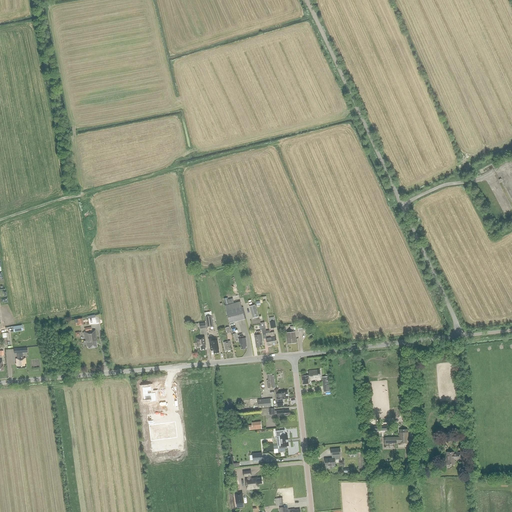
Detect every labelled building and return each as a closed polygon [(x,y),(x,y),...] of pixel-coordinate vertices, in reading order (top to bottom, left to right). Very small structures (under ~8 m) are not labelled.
[(245,319),(241,302),(225,306),(230,323),(245,319)] [(258,317),(255,305),(250,307),(253,318),(258,317)] [(96,324),(95,315),(87,316),(89,325),(96,324)] [(213,326),(212,316),(205,317),(207,327),(213,326)] [(268,346),(273,345),(271,338),(270,333),(269,333),(269,331),(268,331),(266,332),(266,329),(265,330),(264,327),(261,327),(263,336),(263,335),(266,335),(267,339),(266,339),(268,346)] [(97,342),(95,331),(91,332),(91,331),(91,328),(84,329),(85,332),(84,332),(85,341),(84,341),(84,343),(85,343),(86,343),(88,343),(88,348),(96,347),(96,342),(97,342)] [(206,347),(204,337),(196,338),(197,347),(201,347),(201,350),(205,349),(205,348),(206,347)] [(213,338),(209,339),(210,350),(211,350),(213,350),(214,353),(219,352),(219,349),(217,340),(213,341),(213,338)] [(17,359),(16,360),(17,369),(26,368),(25,358),(23,358),(22,354),(17,354),(17,359)] [(317,380),(320,379),(320,375),(320,374),(319,370),(309,371),(309,375),(302,376),(303,385),(308,384),(308,380),(309,380),(310,380),(313,380),(313,379),(317,379),(317,380)] [(207,379),(198,380),(198,383),(197,384),(197,387),(192,388),(192,390),(197,389),(197,388),(199,388),(200,394),(208,393),(207,379)] [(150,386),(141,387),(143,400),(148,399),(149,402),(155,401),(154,393),(151,393),(150,386)] [(287,391),(280,392),(276,392),(277,406),(283,405),(283,401),(278,402),(278,399),(288,398),(287,391)] [(271,407),(270,399),(258,400),(259,408),(271,407)] [(285,415),(289,415),(289,410),(284,411),(284,410),(277,411),(274,411),(274,408),(269,409),(269,415),(274,414),(277,414),(277,417),(285,416),(285,415)] [(186,413),(189,436),(207,434),(205,411),(186,413)] [(262,429),(261,421),(252,422),(252,425),(249,425),(249,430),(262,429)] [(176,422),(149,425),(150,441),(177,438),(176,422)] [(288,439),(287,436),(285,436),(285,430),(284,430),(276,431),(277,431),(277,437),(276,437),(278,449),(288,448),(287,446),(288,446),(288,442),(288,439)] [(408,444),(408,439),(407,439),(407,430),(400,430),(400,435),(399,435),(399,438),(385,439),(385,443),(399,443),(399,444),(399,445),(409,445),(409,444),(408,444)] [(335,465),(334,460),(340,459),(340,454),(340,449),(331,450),(331,455),(332,455),(332,458),(325,459),(326,466),(335,465)] [(253,462),(262,461),(262,453),(252,454),(253,462)] [(454,453),(446,453),(446,460),(447,460),(447,465),(454,464),(454,460),(460,460),(460,453),(454,453)] [(249,488),(251,489),(258,488),(258,484),(262,483),(262,478),(257,479),(257,478),(254,478),(254,479),(252,479),(251,479),(250,476),(251,476),(251,471),(243,472),(244,477),(247,476),(248,479),(246,479),(246,486),(249,486),(249,488)] [(242,492),(235,493),(236,504),(243,503),(242,492)]
